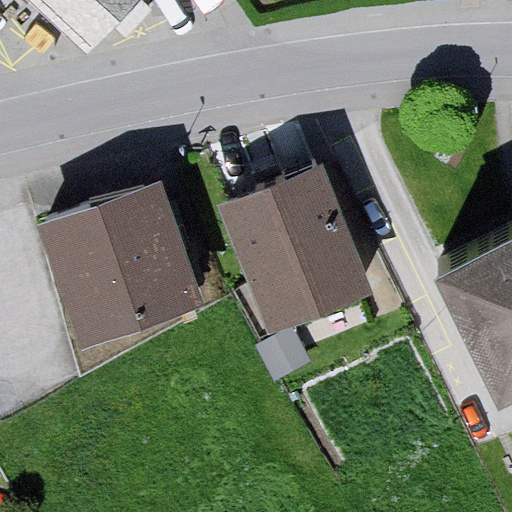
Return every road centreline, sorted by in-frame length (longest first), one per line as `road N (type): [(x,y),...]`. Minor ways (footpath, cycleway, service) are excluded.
road 1 (residential): [(511,50),(445,48),(201,81),(0,123)]
road 2 (unknown): [(13,120),(59,375)]
road 3 (unknown): [(201,81),(374,265)]
